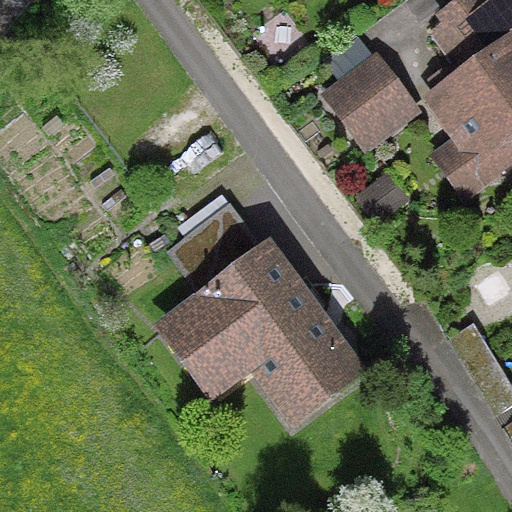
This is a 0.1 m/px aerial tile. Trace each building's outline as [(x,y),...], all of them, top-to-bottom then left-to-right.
[(511,0),(486,0),(485,1),(484,0),(451,0),(435,13),(441,22),(429,31),(457,69),(419,96),(450,138),(427,154),(463,204),(501,177),(498,173),(511,163),(511,0)] [(420,111),(375,52),(320,93),(365,153),(420,111)] [(407,198),(386,171),(354,196),(375,223),(407,198)] [(194,290),(258,242),(230,204),(165,252),(194,290)] [(293,425),(371,368),(271,233),(258,242),(194,290),(151,321),(210,400),(252,369),(293,425)] [(511,384),(473,322),(448,339),(495,415),(511,404),(511,384)]
